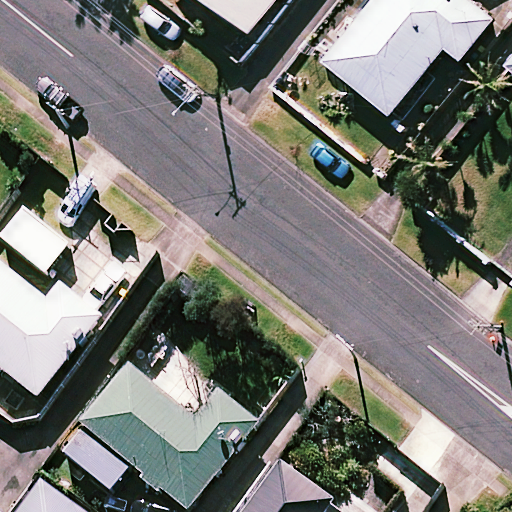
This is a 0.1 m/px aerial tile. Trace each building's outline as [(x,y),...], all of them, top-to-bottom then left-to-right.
[(283,0),(221,0),(259,30),(283,0)] [(501,21),(476,0),(383,0),(334,62),(399,114),(454,46),(470,60),(501,21)] [(70,247),(26,214),(5,242),(50,275),(70,247)] [(51,305),(0,264),(0,366),(43,400),(105,321),(64,288),(51,305)] [(199,421),(130,371),(68,457),(117,492),(133,470),(191,511),(196,511),(260,423),(219,393),(199,421)] [(329,511),(336,502),(286,466),(253,511),(329,511)] [(80,511),(46,488),(29,511),(80,511)] [(0,511),(11,511),(15,507),(0,496),(0,511)]
